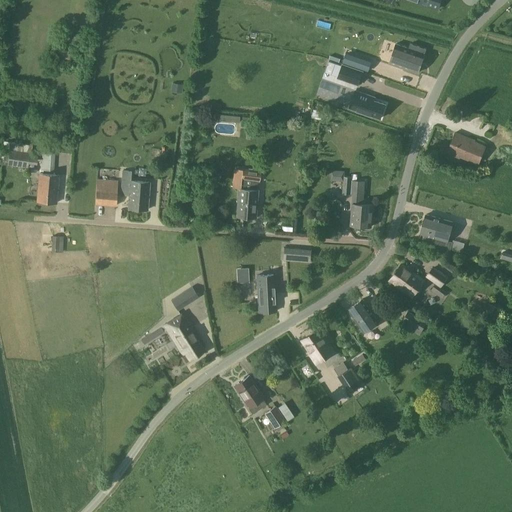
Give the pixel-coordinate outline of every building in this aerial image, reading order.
[(411,0),(439,10),(442,0),(411,0)] [(397,43),(396,44),(390,63),(393,64),(418,73),(426,49),(411,43),(409,48),(397,43)] [(70,62),(72,52),(57,49),(55,60),(70,62)] [(368,71),(370,65),(360,62),(362,56),(357,55),(355,60),(345,57),(343,62),(368,71)] [(358,85),(363,72),(343,65),(338,78),(358,85)] [(375,97),(371,96),(355,90),(352,100),(349,107),(354,109),(381,118),(386,104),(374,100),(375,97)] [(478,164),(485,147),(474,143),(474,141),(455,133),(448,151),(478,164)] [(37,163),(38,153),(32,152),(33,145),(10,142),(7,165),(28,168),(28,162),(37,163)] [(42,151),(41,169),(54,170),(54,151),(42,151)] [(259,182),(261,170),(240,167),(238,179),(259,182)] [(147,209),(149,182),(130,180),(131,170),(123,170),(121,195),(129,195),(128,208),(147,209)] [(56,202),(58,175),(39,173),(37,201),(56,202)] [(351,194),(352,181),(352,176),(343,176),(342,193),(351,194)] [(116,206),(118,180),(96,178),(94,204),(116,206)] [(364,182),(352,181),(351,194),(353,194),(351,224),(371,226),(373,205),(362,204),(364,182)] [(236,216),(239,216),(256,218),(258,190),(238,188),(236,216)] [(450,250),(452,242),(447,241),(453,222),(426,214),(420,233),(437,238),(435,245),(450,250)] [(63,252),(64,236),(52,235),(51,251),(63,252)] [(312,249),(284,247),(283,260),(311,263),(312,249)] [(501,257),(511,261),(511,254),(503,251),(501,257)] [(413,296),(424,280),(402,264),(390,279),(413,296)] [(236,267),(237,282),(249,281),(248,267),(236,267)] [(447,277),(433,267),(426,276),(440,286),(447,277)] [(258,311),(276,310),(275,287),(278,286),(277,274),(256,275),(258,311)] [(435,284),(431,289),(442,297),(446,292),(435,284)] [(186,303),(180,294),(172,300),(177,308),(186,303)] [(364,332),(379,322),(363,298),(348,308),(364,332)] [(489,303),(485,310),(496,315),(500,308),(489,303)] [(403,319),(422,330),(427,322),(428,322),(425,320),(409,310),(403,319)] [(190,359),(204,350),(196,338),(199,336),(193,327),(190,328),(181,314),(165,324),(183,353),(186,352),(190,359)] [(318,362),(320,361),(334,351),(319,328),(302,339),(318,362)] [(142,338),(145,344),(150,341),(147,335),(142,338)] [(364,354),(352,358),(355,365),(366,360),(364,354)] [(362,384),(351,368),(351,367),(338,375),(340,378),(350,392),(362,384)] [(252,414),(266,404),(262,398),(264,397),(249,374),(233,385),(248,407),(252,414)] [(274,428),(286,421),(276,405),(264,413),(274,428)]
